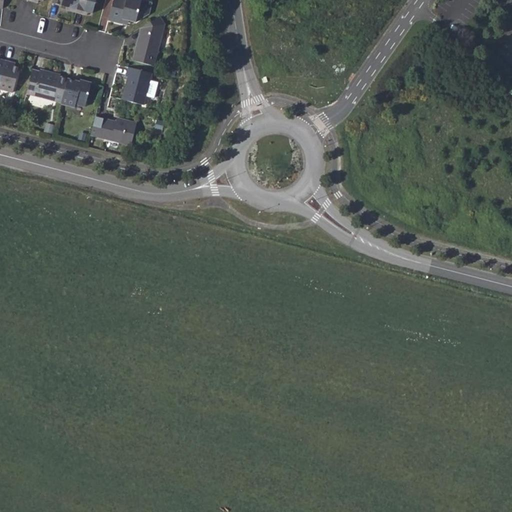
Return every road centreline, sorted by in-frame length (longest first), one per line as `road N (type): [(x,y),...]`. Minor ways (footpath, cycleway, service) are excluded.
road 1 (secondary): [(239,175),(144,193),(0,156)]
road 2 (secondary): [(511,287),(388,253),(332,224),(301,191)]
road 3 (tertiary): [(231,0),(259,125)]
